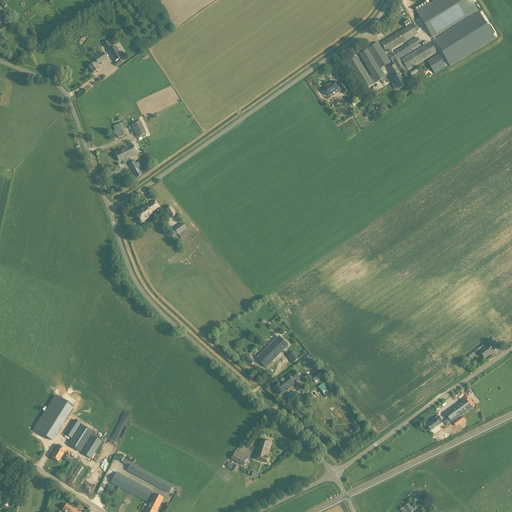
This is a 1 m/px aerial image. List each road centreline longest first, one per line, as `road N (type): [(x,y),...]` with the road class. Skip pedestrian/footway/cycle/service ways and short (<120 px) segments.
road 1 (unclassified): [(109,212),(366,31),(389,0)]
road 2 (unclassified): [(334,474),(139,291),(109,212)]
road 3 (unclassified): [(334,474),(511,348)]
road 4 (unclassified): [(109,212),(62,87),(0,61)]
road 5 (unclassified): [(101,511),(0,445)]
